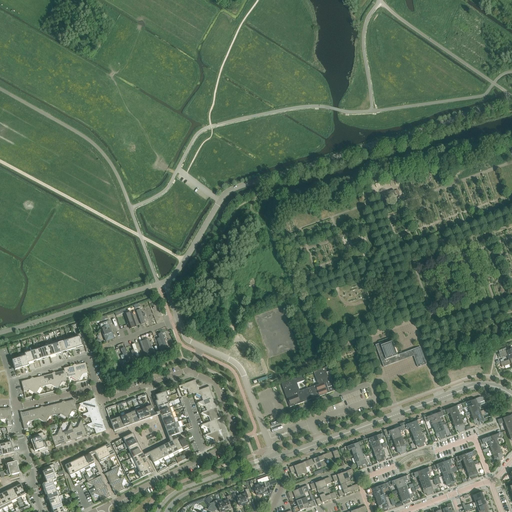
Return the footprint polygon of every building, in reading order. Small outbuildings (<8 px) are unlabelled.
[(394,190),(382,195),(384,201),(396,196),(394,190)] [(140,309),(136,311),(141,325),(146,324),(143,317),(145,317),(144,313),(142,314),(140,309)] [(131,313),(125,315),(130,329),(136,327),(131,313)] [(117,330),(124,328),(124,324),(119,325),(118,318),(114,319),(117,330)] [(108,321),(99,324),(106,343),(115,339),(108,321)] [(160,338),(157,339),(161,350),(168,348),(162,333),(158,334),(160,338)] [(82,345),(80,340),(79,337),(74,338),(77,348),(82,346),(82,345)] [(68,340),(71,350),(77,348),(74,338),(68,340)] [(148,339),(140,342),(145,356),(154,353),(151,345),(153,345),(152,342),(150,342),(148,339)] [(68,340),(63,342),(66,352),(71,350),(68,340)] [(57,344),(60,353),(66,352),(63,342),(57,344)] [(398,356),(394,344),(393,342),(382,346),(381,343),(376,345),(384,367),(403,360),(401,354),(398,356)] [(57,344),(52,345),(55,355),(60,353),(57,344)] [(134,350),(131,351),(132,355),(135,354),(136,357),(139,356),(135,344),(132,346),(134,350)] [(46,347),(49,357),(55,355),(52,345),(46,347)] [(46,347),(41,349),(44,359),(49,357),(46,347)] [(427,365),(427,364),(420,347),(412,350),(418,368),(427,365)] [(35,350),(38,360),(44,359),(41,349),(35,350)] [(511,359),(511,354),(510,350),(506,352),(505,349),(499,351),(500,354),(498,355),(499,358),(501,357),(501,358),(508,356),(509,360),(511,359)] [(35,350),(30,352),(33,362),(38,360),(35,350)] [(28,364),(33,362),(30,352),(24,354),(25,356),(28,364)] [(25,356),(20,358),(23,368),(29,366),(28,364),(25,356)] [(15,370),(23,368),(20,358),(12,361),(15,370)] [(511,359),(509,360),(501,363),(502,366),(504,365),(504,367),(511,364),(511,368),(511,359)] [(75,365),(74,365),(78,381),(82,374),(88,373),(85,363),(76,365),(75,365)] [(66,379),(71,377),(78,381),(74,365),(73,365),(73,366),(63,368),(64,371),(66,379)] [(318,383),(319,385),(329,381),(328,379),(329,379),(327,373),(331,371),(329,366),(314,372),(314,373),(318,383)] [(54,372),(53,373),(57,389),(62,382),(67,381),(66,379),(64,371),(55,373),(54,372)] [(330,381),(329,381),(319,385),(300,392),(297,384),(305,381),(307,388),(303,376),(314,373),(314,372),(282,384),(290,408),(334,391),(330,381)] [(43,376),(45,386),(50,385),(57,389),(53,373),(52,373),(52,374),(43,376)] [(45,386),(43,376),(34,379),(33,378),(32,378),(36,395),(40,388),(45,386)] [(29,390),(36,395),(32,378),(31,378),(30,379),(21,382),(24,392),(29,390)] [(199,391),(196,382),(196,381),(196,380),(195,380),(180,386),(187,389),(189,395),(194,393),(199,391)] [(194,393),(201,396),(202,401),(203,401),(212,398),(209,389),(210,388),(209,387),(199,391),(194,393)] [(157,401),(158,400),(158,401),(166,398),(168,397),(166,392),(155,396),(157,401)] [(206,412),(216,408),(213,399),(214,398),(213,397),(212,398),(203,401),(202,401),(197,403),(205,406),(206,411),(206,412)] [(478,404),(483,402),(481,397),(471,401),(475,410),(479,409),(478,404)] [(168,403),(166,398),(158,401),(158,400),(157,401),(155,401),(157,407),(168,403)] [(86,408),(88,413),(98,409),(95,401),(95,400),(95,399),(94,399),(79,404),(79,405),(86,408)] [(64,401),(63,402),(67,418),(71,411),(77,410),(74,400),(65,402),(64,401)] [(471,401),(462,404),(464,409),(468,407),(470,412),(475,410),(471,401)] [(61,403),(52,405),(55,415),(60,414),(67,418),(63,402),(62,402),(61,403)] [(160,412),(170,408),(168,403),(157,407),(159,412),(160,412)] [(459,411),(464,409),(462,404),(452,408),(456,417),(461,416),(459,411)] [(42,407),(41,407),(46,424),(50,417),(55,415),(52,405),(44,407),(42,407)] [(151,406),(146,408),(150,418),(158,415),(157,413),(154,414),(151,406)] [(10,408),(10,407),(9,408),(8,408),(0,409),(0,419),(5,419),(7,421),(8,426),(12,426),(10,408)] [(40,408),(31,411),(34,421),(39,419),(46,424),(41,407),(40,408)] [(150,418),(146,408),(141,410),(145,420),(150,418)] [(157,412),(157,413),(158,415),(160,415),(161,417),(171,413),(170,408),(160,412),(159,412),(157,412)] [(217,420),(220,419),(217,410),(217,409),(217,408),(216,408),(206,412),(206,411),(201,413),(201,414),(208,417),(210,422),(217,420)] [(452,408),(443,411),(445,416),(450,414),(451,419),(456,417),(452,408)] [(88,413),(83,415),(90,418),(92,423),(102,420),(99,411),(99,410),(99,409),(98,409),(88,413)] [(445,416),(443,411),(442,409),(440,410),(440,411),(440,412),(434,415),(437,424),(442,423),(440,418),(445,416)] [(479,409),(475,410),(480,426),(483,425),(483,424),(482,422),(484,421),(479,409)] [(145,420),(141,410),(136,411),(140,422),(145,420)] [(478,427),(480,426),(475,410),(470,412),(475,425),(477,424),(477,426),(478,427)] [(28,422),(34,421),(31,411),(22,413),(21,412),(20,413),(24,430),(28,429),(27,425),(28,422)] [(140,422),(136,411),(131,413),(135,424),(140,422)] [(135,424),(131,413),(126,415),(130,426),(135,424)] [(163,422),(173,418),(171,413),(161,417),(163,422)] [(130,426),(126,415),(121,417),(125,428),(130,426)] [(423,416),(424,418),(426,423),(431,421),(433,426),(437,424),(434,415),(427,417),(426,415),(423,416)] [(461,416),(456,417),(462,433),(464,432),(464,431),(464,429),(465,428),(461,416)] [(125,428),(121,417),(116,419),(119,429),(123,428),(125,428)] [(459,433),(462,433),(456,417),(451,419),(456,432),(458,431),(459,433)] [(504,423),(506,428),(511,426),(507,417),(498,420),(499,425),(504,423)] [(165,427),(175,423),(173,418),(163,422),(165,427)] [(94,429),(96,434),(106,430),(103,421),(103,420),(103,419),(102,420),(92,423),(87,425),(94,429)] [(119,429),(116,419),(110,421),(114,431),(119,429)] [(422,419),(413,423),(416,432),(421,430),(419,426),(424,424),(422,419)] [(78,427),(73,429),(76,439),(85,436),(86,437),(87,436),(87,435),(81,420),(78,427)] [(210,434),(220,430),(217,422),(218,420),(217,420),(210,422),(201,425),(209,429),(210,434)] [(166,432),(177,428),(175,423),(165,427),(166,432)] [(410,429),(412,434),(416,432),(413,423),(406,425),(405,423),(402,424),(405,431),(410,429)] [(442,423),(437,424),(443,440),(445,439),(445,438),(445,436),(447,435),(442,423)] [(76,440),(76,439),(73,429),(71,424),(67,431),(62,433),(66,443),(74,440),(76,440)] [(397,439),(402,437),(400,433),(405,431),(402,424),(400,425),(400,427),(394,430),(397,439)] [(441,440),(443,440),(437,424),(433,426),(437,439),(439,438),(440,440),(441,440)] [(62,433),(60,428),(57,435),(52,437),(55,447),(64,444),(65,444),(66,444),(66,443),(62,433)] [(179,434),(177,428),(166,432),(169,440),(172,439),(171,436),(179,434)] [(210,434),(205,435),(205,436),(212,439),(214,444),(224,441),(221,432),(221,431),(221,430),(220,430),(210,434)] [(384,431),(384,433),(386,438),(391,436),(393,441),(397,439),(394,430),(387,432),(387,430),(386,430),(384,431)] [(421,430),(416,432),(422,447),(424,447),(425,446),(424,444),(426,443),(421,430)] [(419,448),(420,448),(422,447),(416,432),(412,434),(416,446),(418,446),(419,448)] [(33,446),(43,443),(41,437),(44,436),(43,433),(36,435),(37,438),(31,441),(33,446)] [(123,438),(125,444),(135,439),(133,433),(127,436),(123,438)] [(500,433),(491,437),(494,446),(499,444),(497,439),(502,438),(500,433)] [(384,438),(383,434),(373,437),(376,447),(381,445),(379,440),(384,438)] [(363,438),(364,441),(365,445),(370,444),(372,449),(376,447),(373,437),(366,440),(366,438),(365,438),(363,438)] [(402,437),(397,439),(403,454),(405,454),(406,453),(405,451),(407,450),(402,437)] [(488,443),(490,448),(494,446),(491,437),(481,440),(482,443),(483,445),(488,443)] [(179,440),(179,441),(183,449),(182,449),(183,451),(189,448),(184,438),(179,440)] [(135,439),(125,444),(128,448),(138,443),(135,439)] [(172,439),(169,440),(170,441),(170,442),(168,443),(173,454),(178,451),(173,441),(172,440),(172,439)] [(178,451),(182,449),(183,449),(179,441),(179,440),(178,439),(173,441),(178,451)] [(400,455),(401,455),(403,454),(397,439),(393,441),(390,442),(391,445),(394,444),(398,453),(399,453),(400,455)] [(364,441),(354,444),(358,454),(362,452),(361,447),(365,445),(364,441)] [(11,442),(5,443),(8,454),(13,453),(11,442)] [(45,442),(43,443),(33,446),(35,452),(41,449),(42,452),(49,450),(48,447),(47,447),(45,442)] [(138,443),(128,448),(130,453),(140,448),(138,443)] [(163,446),(168,456),(173,454),(168,443),(163,446)] [(104,447),(109,457),(114,454),(109,444),(104,447)] [(351,451),(353,455),(358,454),(354,444),(345,448),(346,452),(351,451)] [(499,444),(494,446),(500,461),(502,461),(502,460),(502,457),(504,457),(499,444)] [(381,445),(376,447),(382,462),(384,461),(385,460),(384,458),(386,458),(381,445)] [(158,448),(163,458),(168,456),(163,446),(158,448)] [(498,462),(500,461),(494,446),(490,448),(494,460),(496,460),(497,462),(498,462)] [(99,449),(99,450),(104,459),(109,457),(104,447),(99,449)] [(379,463),(380,463),(382,462),(376,447),(372,449),(377,461),(378,460),(379,463)] [(140,448),(130,453),(132,458),(143,453),(140,448)] [(158,461),(163,458),(158,448),(153,451),(158,461)] [(84,456),(89,466),(94,464),(91,456),(93,455),(95,454),(99,462),(104,459),(99,450),(99,449),(92,452),(84,456)] [(147,454),(146,454),(147,457),(148,456),(150,456),(153,463),(158,461),(153,451),(147,454)] [(328,454),(330,459),(335,458),(336,462),(342,461),(338,451),(333,453),(333,452),(328,454)] [(475,451),(466,454),(469,464),(474,462),(472,457),(477,455),(475,451)] [(362,452),(358,454),(363,469),(366,468),(366,467),(365,465),(367,465),(362,452)] [(131,459),(133,464),(135,463),(144,458),(145,458),(147,457),(146,454),(144,455),(143,453),(132,458),(131,459)] [(323,456),(319,458),(322,468),(327,466),(325,461),(330,459),(328,454),(323,455),(323,456)] [(360,469),(361,470),(363,469),(358,454),(353,455),(358,468),(360,467),(360,469)] [(463,461),(464,465),(469,464),(466,454),(456,458),(458,462),(463,461)] [(80,458),(85,469),(86,471),(90,468),(89,466),(84,456),(80,458)] [(75,461),(80,471),(85,469),(80,458),(75,461)] [(144,458),(135,463),(137,468),(147,463),(145,458),(144,458)] [(314,459),(309,461),(311,466),(316,465),(317,470),(322,468),(319,458),(314,460),(314,459)] [(453,459),(443,462),(447,472),(452,470),(450,465),(455,464),(453,459)] [(70,463),(75,473),(80,471),(75,461),(70,463)] [(304,463),(299,465),(303,475),(308,473),(306,468),(311,466),(309,461),(304,463)] [(7,471),(17,468),(16,462),(5,465),(7,471)] [(440,469),(442,474),(447,472),(443,462),(434,466),(435,471),(440,469)] [(474,462),(469,464),(475,479),(477,478),(477,477),(477,475),(478,474),(474,462)] [(65,466),(70,476),(75,473),(70,463),(65,466)] [(137,468),(139,472),(140,473),(147,469),(148,469),(150,468),(147,463),(137,468)] [(473,480),(475,479),(469,464),(464,465),(469,478),(471,477),(472,479),(473,480)] [(44,478),(54,474),(57,473),(53,465),(43,468),(43,469),(44,471),(42,472),(44,478)] [(303,475),(299,465),(295,467),(295,466),(290,468),(292,474),(296,472),(298,477),(303,475)] [(108,479),(110,484),(119,480),(119,479),(117,475),(120,467),(119,467),(118,468),(115,469),(112,470),(105,474),(104,474),(105,475),(106,476),(107,475),(108,479)] [(431,467),(421,471),(425,480),(429,478),(428,474),(432,472),(431,467)] [(8,476),(19,474),(17,468),(7,471),(8,476)] [(138,473),(140,479),(150,474),(148,469),(147,469),(140,473),(139,472),(138,473)] [(346,483),(351,482),(349,477),(354,475),(352,469),(347,471),(347,472),(343,474),(346,483)] [(452,470),(447,472),(452,487),(455,486),(455,485),(454,483),(456,483),(452,470)] [(418,477),(420,482),(425,480),(421,471),(412,474),(413,479),(418,477)] [(450,488),(452,487),(447,472),(442,474),(447,486),(449,486),(449,488),(450,488)] [(52,481),(56,480),(54,474),(44,478),(46,483),(52,481)] [(340,480),(341,485),(346,483),(343,474),(338,475),(333,477),(335,482),(340,480)] [(408,475),(399,479),(402,489),(407,487),(405,482),(410,480),(408,475)] [(91,481),(88,482),(86,483),(86,484),(94,486),(96,491),(106,486),(101,478),(102,477),(101,476),(100,476),(93,480),(91,481)] [(124,477),(119,479),(119,480),(110,484),(109,485),(110,485),(111,486),(112,485),(113,489),(112,489),(115,494),(124,490),(122,485),(124,477)] [(259,484),(263,494),(268,492),(266,488),(269,487),(267,482),(269,482),(268,478),(258,482),(259,484)] [(325,480),(320,482),(324,492),(329,490),(327,485),(332,483),(330,478),(325,479),(325,480)] [(429,478),(425,480),(430,496),(433,495),(433,494),(432,492),(434,491),(429,478)] [(396,486),(397,490),(402,489),(399,479),(389,483),(391,487),(396,486)] [(428,496),(430,496),(425,480),(420,482),(424,495),(426,494),(427,496),(428,496)] [(43,484),(45,490),(54,486),(52,481),(46,483),(43,484)] [(317,489),(319,493),(324,492),(320,482),(316,484),(315,483),(310,485),(312,490),(317,489)] [(346,483),(350,493),(354,491),(355,492),(360,490),(358,484),(353,486),(351,482),(346,483)] [(257,496),(263,494),(259,484),(254,486),(253,483),(250,485),(253,493),(256,492),(257,496)] [(345,495),(350,493),(346,483),(341,485),(343,490),(338,492),(340,497),(345,495)] [(16,487),(16,488),(21,497),(26,494),(21,484),(16,487)] [(386,484),(376,487),(380,497),(385,495),(383,490),(388,488),(386,484)] [(54,486),(45,490),(47,495),(56,492),(54,486)] [(96,491),(91,493),(91,494),(99,496),(101,501),(111,497),(106,488),(107,487),(106,486),(96,491)] [(303,488),(298,490),(302,500),(307,498),(305,493),(310,491),(308,486),(303,488)] [(11,489),(16,499),(21,497),(16,488),(16,487),(11,489)] [(373,494),(375,499),(380,497),(376,487),(367,491),(369,496),(373,494)] [(407,487),(402,489),(408,504),(410,503),(411,502),(410,500),(412,499),(407,487)] [(6,492),(7,493),(11,502),(16,499),(11,489),(6,492)] [(241,495),(245,504),(250,503),(249,498),(251,497),(248,489),(245,490),(246,493),(241,495)] [(406,505),(408,504),(402,489),(397,490),(402,503),(404,502),(405,504),(406,505)] [(295,497),(297,502),(302,500),(298,490),(294,492),(293,491),(288,493),(290,499),(295,497)] [(329,490),(324,492),(328,501),(332,500),(337,498),(335,493),(331,494),(329,490)] [(1,494),(2,495),(8,507),(12,504),(11,502),(7,493),(6,492),(1,494)] [(47,495),(49,501),(58,497),(56,492),(47,495)] [(323,503),(328,501),(324,492),(319,493),(321,498),(316,500),(318,506),(323,504),(323,503)] [(473,496),(475,502),(484,499),(482,493),(473,496)] [(245,504),(241,495),(236,497),(235,494),(233,495),(236,503),(238,502),(240,506),(245,504)] [(385,495),(380,497),(385,511),(388,511),(388,510),(388,508),(389,508),(385,495)] [(223,502),(226,511),(232,509),(230,505),(233,504),(230,496),(227,497),(228,500),(223,502)] [(58,497),(49,501),(51,506),(60,502),(58,497)] [(385,511),(380,497),(375,499),(380,511),(382,510),(382,511),(385,511)] [(307,498),(302,500),(305,509),(310,508),(315,507),(313,501),(308,503),(307,498)] [(475,502),(478,508),(486,505),(484,499),(475,502)] [(301,511),(305,509),(302,500),(297,502),(298,506),(294,508),(295,511),(300,511),(301,511)] [(224,511),(226,511),(223,502),(218,504),(217,501),(214,502),(217,510),(220,509),(220,511),(224,511)] [(51,506),(52,511),(62,508),(60,502),(51,506)] [(445,509),(443,510),(444,511),(452,511),(451,508),(453,508),(451,503),(447,505),(448,507),(445,508),(445,509)]
